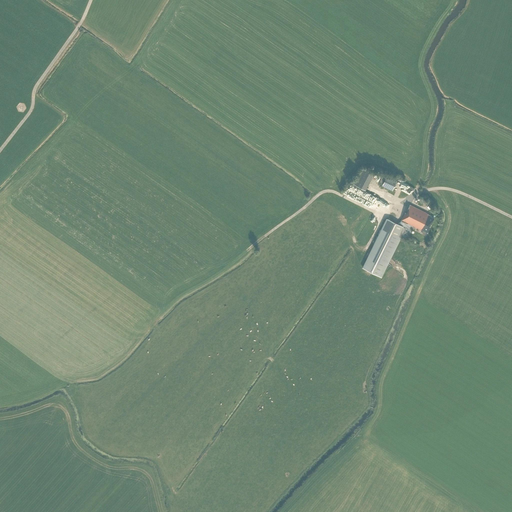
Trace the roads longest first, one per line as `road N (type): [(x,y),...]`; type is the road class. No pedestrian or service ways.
road 1 (track): [(0,417),(60,402),(74,438),(97,461),(146,470),(159,511)]
road 2 (track): [(0,152),(33,111),(37,87),(90,0)]
